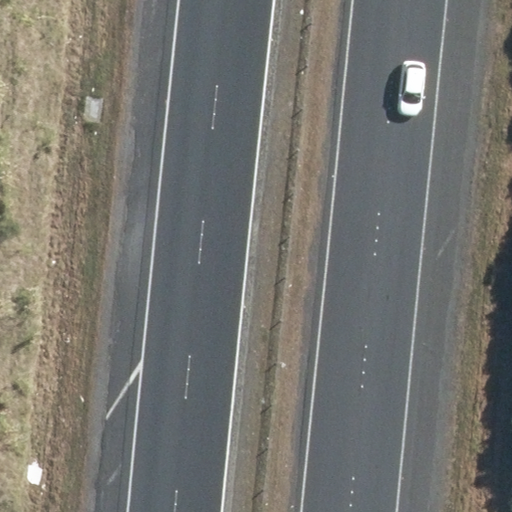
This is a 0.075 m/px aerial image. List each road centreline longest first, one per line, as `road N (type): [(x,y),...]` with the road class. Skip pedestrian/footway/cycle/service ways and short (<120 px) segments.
road 1 (motorway): [(173,511),(224,0)]
road 2 (motorway): [(400,0),(351,511)]
